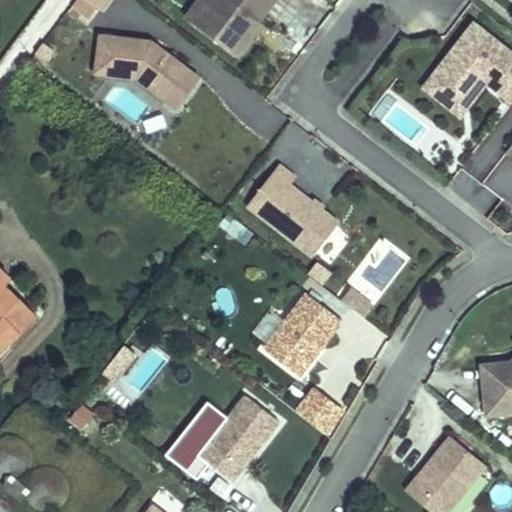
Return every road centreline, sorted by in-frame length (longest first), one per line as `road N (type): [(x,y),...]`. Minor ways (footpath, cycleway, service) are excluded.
road 1 (residential): [(497,265),(485,239),(311,98),(392,0)]
road 2 (residential): [(317,511),(446,310),(497,265)]
road 3 (residential): [(0,94),(76,0)]
